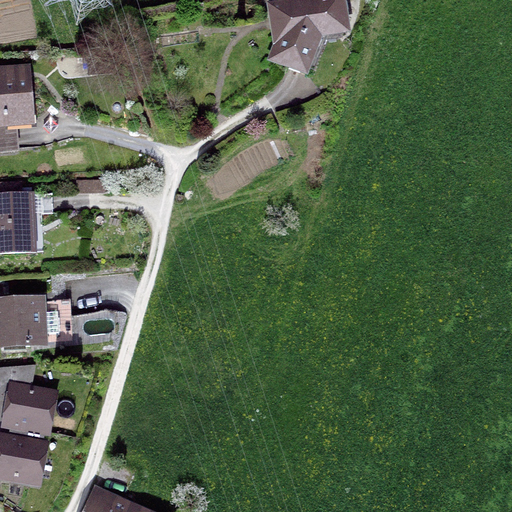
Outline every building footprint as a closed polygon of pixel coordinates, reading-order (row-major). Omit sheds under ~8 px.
[(272,60),(305,73),(320,35),(346,31),(341,0),(313,0),(270,7),(277,46),(272,60)] [(0,150),(16,149),(14,118),(32,117),(29,79),(17,80),(16,71),(0,72),(0,150)] [(0,254),(44,252),(42,214),(29,215),(28,195),(20,195),(19,184),(0,184),(0,254)] [(43,343),(43,335),(58,334),(57,313),(42,314),(41,302),(0,304),(0,313),(2,345),(25,344),(25,347),(29,347),(29,343),(43,343)] [(0,400),(10,402),(5,425),(13,427),(43,432),(45,432),(52,395),(31,391),(35,366),(0,368),(0,400)] [(0,454),(0,476),(35,483),(43,432),(13,427),(11,440),(3,438),(0,454)] [(130,511),(95,496),(87,511),(130,511)]
